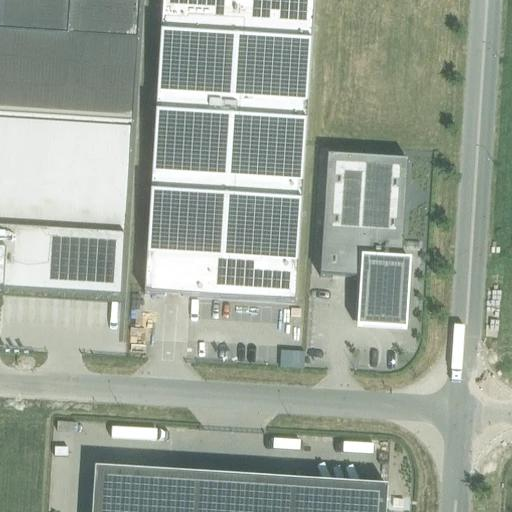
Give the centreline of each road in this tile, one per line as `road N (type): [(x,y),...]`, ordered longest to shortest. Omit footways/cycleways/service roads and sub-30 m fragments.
road 1 (unclassified): [(460,411),(0,382)]
road 2 (unclassified): [(488,0),(460,411)]
